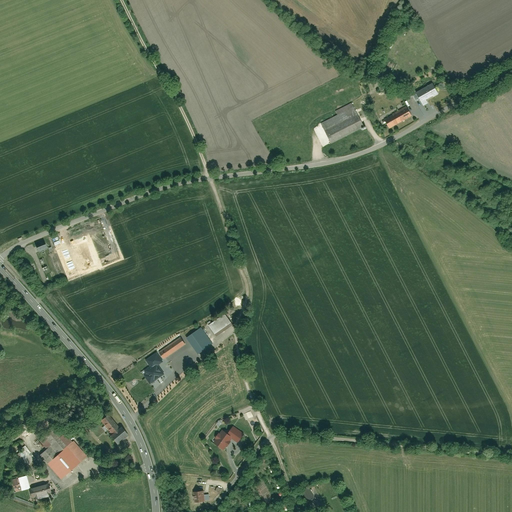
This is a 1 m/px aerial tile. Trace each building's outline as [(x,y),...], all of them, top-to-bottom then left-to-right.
[(417,95),(423,106),(442,95),(435,84),(417,95)] [(333,144),(365,128),(352,103),(335,112),(337,116),(322,124),(333,144)] [(384,120),(389,129),(414,116),(409,107),(384,120)] [(36,248),(38,253),(47,249),(45,245),(36,248)] [(252,262),(257,270),(267,265),(263,257),(252,262)] [(210,325),(218,336),(233,324),(225,313),(210,325)] [(202,329),(187,339),(198,355),(213,345),(202,329)] [(161,353),(165,359),(188,345),(183,338),(161,353)] [(145,371),(150,377),(134,390),(141,399),(154,389),(152,387),(166,376),(158,366),(164,361),(157,353),(147,361),(151,366),(145,371)] [(122,420),(118,424),(109,415),(102,422),(110,431),(108,433),(117,443),(131,429),(122,420)] [(55,425),(39,441),(48,449),(39,458),(63,481),(88,456),(55,425)] [(235,428),(232,433),(225,429),(215,444),(225,450),(232,439),(239,444),(245,434),(235,428)] [(24,445),(15,457),(25,464),(33,452),(24,445)] [(52,485),(32,489),(34,499),(54,494),(52,485)] [(312,486),(303,490),(308,501),(317,497),(312,486)] [(195,493),(196,504),(206,504),(205,492),(195,493)]
